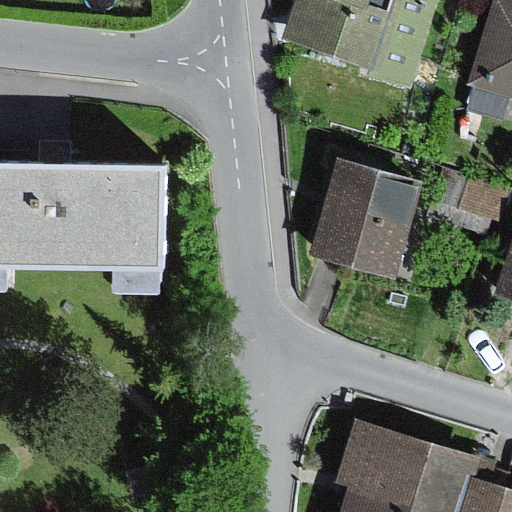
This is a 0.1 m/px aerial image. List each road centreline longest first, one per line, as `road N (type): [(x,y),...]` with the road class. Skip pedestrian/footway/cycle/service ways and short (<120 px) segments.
road 1 (residential): [(272,353),(231,111),(214,61)]
road 2 (residential): [(272,353),(511,423)]
road 3 (residential): [(0,42),(214,61)]
road 4 (track): [(272,353),(269,511)]
